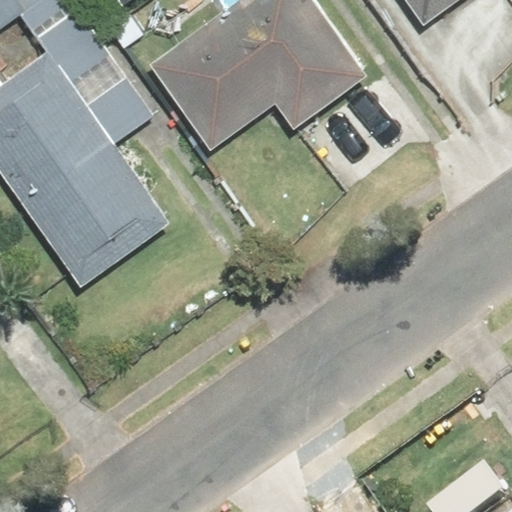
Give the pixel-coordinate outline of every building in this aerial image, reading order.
[(85,3),(83,0),(0,0),(0,17),(9,31),(38,11),(49,27),(85,3)] [(297,106),(312,127),(388,72),(335,0),(248,0),(163,62),(231,154),(297,106)] [(427,0),(443,22),(473,0),(427,0)] [(0,95),(0,142),(103,285),(191,222),(66,49),(0,95)] [(511,511),(511,499),(493,511),(511,511)]
